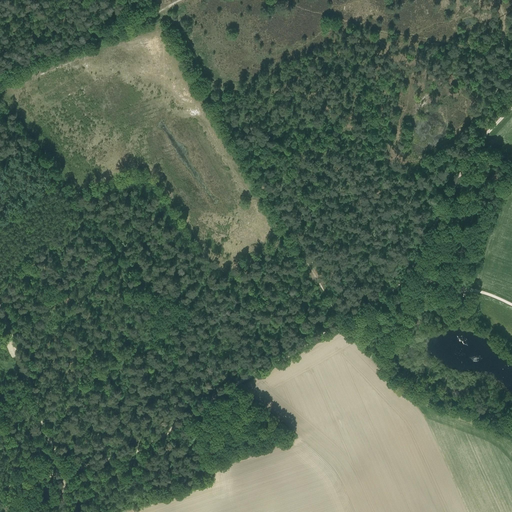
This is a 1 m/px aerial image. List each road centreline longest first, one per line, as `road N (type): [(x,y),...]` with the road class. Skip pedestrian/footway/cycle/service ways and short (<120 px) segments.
road 1 (track): [(340,322),(156,440),(64,472)]
road 2 (track): [(161,10),(198,62),(292,238)]
road 3 (track): [(404,280),(469,158),(511,105)]
road 4 (track): [(64,472),(0,305)]
road 5 (track): [(0,70),(148,14)]
